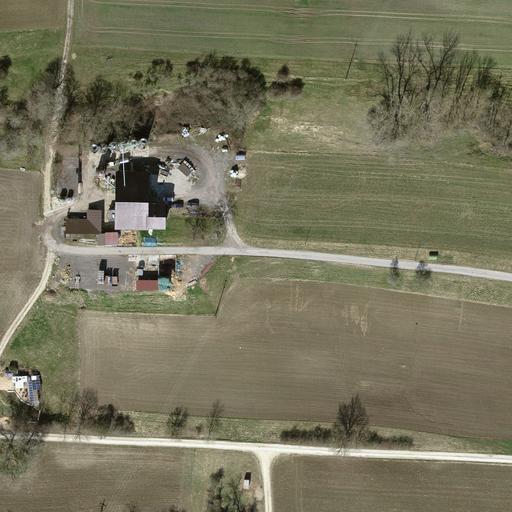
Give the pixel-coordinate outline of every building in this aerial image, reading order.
[(62,199),(80,198),(78,161),(61,162),(62,199)] [(154,171),(118,171),(118,229),(169,229),(169,203),(153,203),(154,171)] [(103,211),(69,211),(68,232),(102,233),(103,211)] [(120,234),(108,234),(107,245),(120,246),(120,234)] [(138,281),(138,292),(160,292),(161,281),(138,281)] [(180,294),(180,281),(162,281),(162,294),(180,294)]
